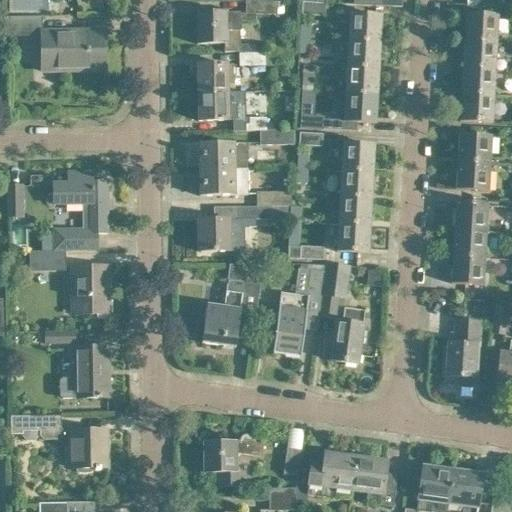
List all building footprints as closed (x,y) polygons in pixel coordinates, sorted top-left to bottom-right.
[(240,32),(240,22),(254,21),(254,14),(277,15),(278,1),(246,1),(245,14),(240,13),(196,14),(197,45),(224,44),(224,52),(239,52),(239,32),(240,32)] [(302,3),(301,16),(324,17),(325,4),(302,3)] [(349,15),(348,42),(380,44),(381,17),(349,15)] [(497,17),(466,15),(464,42),(496,44),(497,17)] [(101,44),(101,32),(42,33),(42,17),(3,17),(4,38),(41,37),(42,72),(59,72),(58,70),(103,70),(104,95),(105,95),(104,44),(101,44)] [(301,25),(300,40),(310,40),(310,26),(301,25)] [(309,55),(310,40),(300,40),(299,54),(309,55)] [(378,71),(380,44),(348,42),(346,69),(378,71)] [(494,70),(496,44),(464,42),(463,69),(494,70)] [(265,53),(239,54),(239,67),(265,67),(265,53)] [(233,65),(197,66),(197,94),(228,93),(228,92),(227,81),(233,81),(233,65)] [(377,97),(378,71),(346,69),(345,95),(377,97)] [(493,97),(494,70),(463,69),(461,95),(493,97)] [(312,79),(302,78),(301,93),(311,93),(312,79)] [(228,93),(198,94),(198,122),(233,121),(233,132),(246,132),(246,125),(249,125),(249,119),(245,119),(245,93),(228,93)] [(310,108),(311,93),(301,93),(301,108),(310,108)] [(375,124),(377,97),(345,95),(343,123),(375,124)] [(491,124),(493,97),(461,95),(460,122),(491,124)] [(323,117),(300,116),(299,129),(323,130),(323,117)] [(249,125),(246,125),(246,132),(260,131),(267,131),(266,118),(249,119),(249,125)] [(293,146),(293,138),(293,131),(267,131),(260,131),(260,146),(293,146)] [(322,148),(322,135),(299,134),(298,147),(322,148)] [(490,138),(459,136),(457,163),(489,165),(490,138)] [(246,144),(198,145),(199,171),(247,170),(246,144)] [(342,145),(340,172),(372,174),(374,147),(342,145)] [(307,156),(298,155),(297,170),(307,170),(307,156)] [(487,192),(489,165),(457,163),(456,190),(487,192)] [(248,196),(247,170),(199,171),(199,197),(248,196)] [(306,185),(307,170),(297,170),(296,184),(306,185)] [(371,201),(372,174),(340,172),(339,199),(371,201)] [(68,185),(53,185),(53,205),(88,204),(88,230),(88,235),(98,235),(107,235),(106,182),(92,182),(92,173),(67,174),(68,185)] [(23,185),(5,185),(6,218),(23,218),(23,185)] [(290,207),(289,192),(256,193),(256,207),(256,208),(270,207),(290,207)] [(369,227),(371,201),(339,199),(338,225),(369,227)] [(487,205),(455,204),(454,231),(485,232),(487,205)] [(237,221),(200,221),(200,253),(232,252),(232,251),(242,251),(242,234),(242,228),(255,228),(255,220),(271,220),(270,207),(256,208),(256,207),(237,208),(237,221)] [(290,208),(289,223),(299,223),(300,209),(290,208)] [(298,238),(299,223),(289,223),(288,237),(298,238)] [(368,254),(369,227),(338,225),(336,252),(368,254)] [(88,230),(52,230),(52,251),(64,251),(65,252),(88,252),(98,252),(98,235),(88,235),(88,230)] [(484,259),(485,232),(454,231),(452,257),(484,259)] [(323,248),(300,247),(300,248),(299,260),(322,261),(323,248)] [(299,260),(300,248),(288,248),(287,260),(299,260)] [(65,271),(65,252),(64,251),(52,251),(28,252),(29,272),(65,271)] [(482,286),(484,259),(452,257),(451,284),(482,286)] [(325,266),(322,297),(345,300),(348,268),(325,266)] [(108,315),(108,267),(71,268),(72,316),(108,315)] [(300,358),(304,329),(308,298),(320,300),(321,297),(323,272),(308,270),(304,297),(281,294),(272,354),(300,358)] [(256,314),(258,297),(260,285),(242,282),(241,295),(226,293),(224,309),(206,306),(201,344),(235,349),(240,312),(256,314)] [(495,305),(491,335),(504,336),(507,307),(495,305)] [(358,366),(364,312),(344,310),(342,324),(335,323),(330,362),(358,366)] [(49,317),(49,326),(78,327),(79,318),(49,317)] [(480,323),(455,322),(454,335),(459,335),(459,345),(447,344),(445,377),(460,378),(459,387),(473,388),(474,379),(475,379),(477,347),(478,347),(480,323)] [(179,328),(178,337),(194,339),(195,329),(179,328)] [(73,332),(45,332),(46,345),(74,344),(73,332)] [(511,386),(511,340),(510,340),(508,355),(500,354),(496,384),(511,386)] [(110,398),(109,348),(74,349),(74,379),(62,379),(60,382),(60,397),(62,399),(110,398)] [(10,434),(19,434),(27,442),(35,442),(39,437),(42,440),(56,440),(65,449),(66,456),(71,456),(71,470),(75,469),(76,473),(78,474),(80,475),(83,475),(85,475),(87,474),(89,474),(91,472),(93,469),(95,469),(95,471),(100,471),(100,469),(107,469),(106,436),(85,436),(85,432),(65,432),(65,430),(60,430),(60,416),(10,417),(10,434)] [(231,444),(203,444),(203,474),(216,474),(216,488),(239,488),(238,472),(236,472),(235,454),(261,458),(262,445),(255,445),(255,441),(253,438),(250,436),(246,435),(243,436),(240,439),(239,442),(231,441),(231,444)] [(301,451),(287,449),(283,475),(297,477),(299,463),(301,451)] [(351,492),(355,458),(330,455),(328,467),(299,463),(297,477),(295,495),(295,503),(306,504),(307,496),(333,500),(335,490),(351,492)] [(393,508),(397,476),(379,474),(381,462),(355,458),(351,492),(365,494),(364,504),(393,508)] [(422,467),(416,511),(418,511),(446,511),(447,505),(452,471),(422,467)] [(452,471),(447,505),(463,508),(462,511),(476,511),(482,476),(452,471)] [(47,500),(69,499),(68,488),(47,489),(47,500)] [(295,503),(295,495),(295,488),(268,489),(269,511),(272,511),(295,511),(295,503)] [(511,511),(511,501),(492,499),(490,511),(511,511)]
